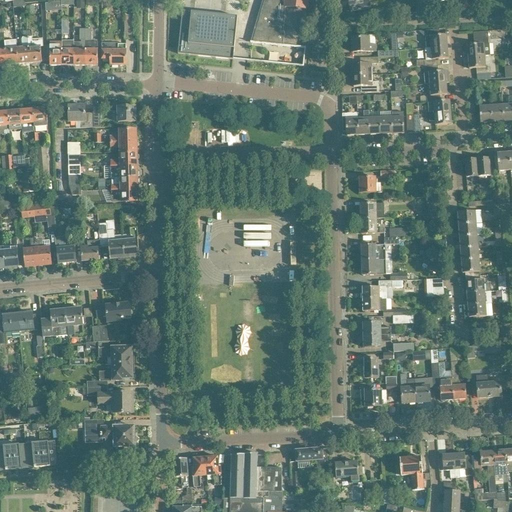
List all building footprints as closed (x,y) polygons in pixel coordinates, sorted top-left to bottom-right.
[(264,0),(253,40),(252,43),(251,42),(250,43),(301,48),(301,46),(299,46),(300,35),(304,36),(307,0),(264,0)] [(373,0),(348,0),(351,12),(368,10),(367,1),(374,0),(373,0)] [(50,3),(49,3),(50,11),(62,10),(62,6),(62,2),(50,3)] [(233,49),(234,49),(237,18),(182,12),(180,35),(178,51),(178,55),(232,60),(233,49)] [(74,43),(74,50),(74,66),(85,66),(86,30),(80,30),(80,41),(81,41),(81,43),(74,43)] [(92,30),(86,30),(85,66),(98,66),(98,42),(92,42),(92,30)] [(425,31),(426,49),(447,47),(446,36),(439,36),(439,30),(425,31)] [(32,31),(27,32),(30,64),(42,63),(41,47),(43,47),(43,39),(32,40),(32,31)] [(22,48),(17,49),(18,65),(30,64),(27,32),(23,32),(23,38),(21,41),(22,48)] [(465,58),(468,58),(468,57),(484,56),(490,56),(489,44),(488,44),(487,32),(473,33),(474,45),(464,46),(465,58)] [(368,36),(369,38),(352,39),(353,53),(376,52),(375,45),(375,36),(368,36)] [(62,41),(62,42),(62,66),(74,66),(74,50),(74,43),(74,41),(62,41)] [(62,42),(50,42),(50,66),(62,66),(62,42)] [(118,51),(102,51),(102,60),(110,60),(110,66),(126,66),(126,45),(118,45),(118,51)] [(417,67),(423,67),(438,66),(437,60),(448,59),(447,47),(426,49),(425,49),(426,60),(422,60),(422,61),(416,61),(417,67)] [(17,49),(5,50),(6,66),(11,66),(11,65),(18,65),(17,49)] [(484,56),(468,57),(468,58),(469,69),(476,69),(477,75),(490,74),(490,68),(485,68),(484,56)] [(351,67),(351,76),(372,75),(372,65),(379,65),(378,58),(364,59),(364,65),(353,65),(353,67),(351,67)] [(424,85),(429,85),(449,83),(448,71),(438,72),(438,66),(423,67),(424,85)] [(372,75),(351,76),(352,86),(354,86),(354,88),(364,87),(365,93),(380,93),(379,82),(372,82),(372,75)] [(426,104),(428,103),(433,103),(441,102),(440,96),(447,95),(446,83),(449,83),(429,85),(430,97),(426,97),(426,104)] [(509,105),(502,106),(503,122),(511,121),(511,97),(508,97),(509,105)] [(428,103),(429,115),(451,113),(450,101),(441,102),(433,103),(428,103)] [(93,128),(93,116),(85,117),(85,106),(69,107),(69,110),(68,110),(68,123),(80,122),(80,129),(93,128)] [(502,106),(490,107),(491,123),(503,122),(502,106)] [(112,108),(112,113),(118,113),(118,123),(136,122),(136,107),(112,108)] [(491,123),(490,107),(479,107),(480,124),(491,123)] [(45,109),(32,110),(34,128),(47,127),(45,109)] [(32,110),(21,111),(22,129),(22,133),(35,132),(34,128),(32,110)] [(21,111),(8,112),(10,130),(22,129),(21,111)] [(364,119),(358,120),(358,136),(369,135),(369,119),(368,111),(363,111),(364,119)] [(10,130),(8,112),(0,112),(0,135),(5,135),(5,131),(10,130)] [(391,113),(391,118),(392,134),(404,134),(403,112),(391,113)] [(451,113),(429,115),(429,122),(435,121),(435,126),(452,125),(451,113)] [(358,136),(358,120),(357,114),(342,114),(343,133),(346,133),(346,136),(358,136)] [(391,118),(380,119),(381,135),(392,134),(391,118)] [(380,119),(369,119),(369,135),(381,135),(380,119)] [(111,136),(111,143),(137,142),(136,130),(119,131),(120,136),(111,136)] [(120,149),(120,155),(137,154),(137,142),(111,143),(111,149),(120,149)] [(68,143),(68,156),(80,156),(80,143),(68,143)] [(37,147),(39,169),(40,171),(48,171),(45,146),(37,147)] [(111,161),(111,167),(137,166),(137,160),(139,159),(139,156),(137,155),(137,154),(120,155),(120,161),(111,161)] [(499,172),(511,171),(510,154),(497,155),(499,172)] [(68,156),(69,167),(81,166),(80,156),(68,156)] [(490,159),(477,160),(478,177),(491,176),(490,159)] [(478,177),(477,160),(465,161),(466,178),(478,177)] [(69,167),(69,176),(81,176),(81,166),(69,167)] [(137,166),(111,167),(112,179),(138,179),(138,178),(140,176),(140,173),(137,172),(137,166)] [(21,172),(23,193),(34,192),(32,171),(21,172)] [(69,176),(69,186),(81,186),(81,176),(69,176)] [(359,179),(360,194),(376,193),(376,178),(359,179)] [(108,188),(108,192),(138,191),(138,184),(140,183),(140,180),(138,179),(112,179),(112,186),(110,186),(108,188)] [(81,186),(69,186),(72,196),(81,196),(81,186)] [(138,191),(108,192),(112,203),(138,202),(138,201),(140,200),(140,197),(138,196),(138,191)] [(56,194),(57,201),(67,200),(66,193),(56,194)] [(438,197),(427,198),(428,218),(438,217),(438,197)] [(360,205),(360,220),(377,219),(377,211),(384,210),(384,204),(360,205)] [(50,216),(47,217),(48,228),(55,228),(54,216),(57,216),(56,205),(49,206),(50,216)] [(34,218),(47,217),(50,216),(49,206),(33,208),(34,218)] [(23,219),(34,218),(33,208),(22,209),(23,219)] [(458,213),(459,226),(476,225),(475,212),(458,213)] [(377,219),(360,220),(361,235),(371,235),(384,234),(384,228),(378,227),(377,219)] [(107,225),(98,226),(100,241),(101,246),(109,245),(110,260),(118,259),(119,260),(124,260),(122,236),(115,237),(114,231),(108,231),(107,225)] [(459,226),(460,238),(477,237),(476,225),(459,226)] [(124,242),(123,242),(124,260),(130,259),(131,258),(140,257),(137,228),(130,229),(130,235),(123,235),(124,242)] [(390,239),(398,238),(406,238),(406,229),(390,230),(390,239)] [(460,238),(461,250),(478,249),(477,237),(460,238)] [(361,246),(362,261),(385,260),(385,245),(398,245),(398,238),(390,239),(384,239),(384,245),(361,246)] [(39,266),(37,239),(31,240),(32,250),(24,251),(25,268),(39,266)] [(42,239),(37,239),(39,266),(52,265),(50,249),(49,240),(43,241),(42,239)] [(56,243),(57,255),(58,265),(76,263),(75,247),(75,248),(74,239),(67,240),(67,242),(56,243)] [(3,246),(4,250),(5,270),(7,269),(8,270),(11,270),(12,269),(19,268),(16,240),(10,241),(11,245),(3,246)] [(81,247),(81,252),(82,262),(85,262),(85,264),(91,264),(91,262),(99,261),(98,249),(101,248),(101,246),(100,241),(88,242),(89,247),(81,247)] [(461,250),(462,262),(479,260),(478,249),(461,250)] [(385,260),(362,261),(362,276),(386,275),(385,260)] [(466,274),(466,278),(480,277),(479,260),(462,262),(463,274),(466,274)] [(467,294),(484,293),(483,280),(480,281),(480,277),(466,278),(466,282),(463,282),(464,294),(467,294)] [(444,298),(444,286),(443,280),(432,280),(433,298),(444,298)] [(362,288),(363,300),(386,300),(386,288),(386,287),(379,287),(362,288)] [(467,294),(468,306),(485,305),(484,293),(467,294)] [(382,317),(393,317),(408,316),(408,309),(387,310),(386,300),(363,300),(364,312),(382,311),(382,317)] [(96,307),(97,317),(97,319),(106,318),(107,323),(122,322),(121,320),(131,319),(130,304),(96,307)] [(485,305),(468,306),(469,318),(486,317),(485,305)] [(82,309),(67,310),(68,327),(73,326),(75,336),(84,335),(83,325),(84,325),(83,319),(82,309)] [(68,327),(67,310),(50,312),(51,320),(41,321),(42,331),(43,338),(68,335),(67,327),(68,327)] [(32,313),(18,315),(19,333),(27,333),(27,332),(34,331),(38,331),(37,319),(33,320),(32,313)] [(0,320),(0,345),(7,345),(5,334),(12,333),(12,334),(19,333),(18,315),(3,316),(4,320),(0,320)] [(408,316),(393,317),(393,325),(413,324),(413,316),(408,316)] [(364,324),(364,336),(391,335),(391,328),(380,328),(380,324),(364,324)] [(93,326),(95,342),(103,341),(101,325),(93,326)] [(391,335),(364,336),(364,348),(380,348),(380,342),(391,342),(391,335)] [(414,352),(413,344),(393,345),(393,353),(414,352)] [(467,348),(468,359),(475,359),(474,352),(484,352),(484,346),(467,348)] [(44,347),(36,348),(38,359),(45,358),(44,347)] [(112,358),(112,365),(132,365),(132,347),(99,348),(99,359),(112,358)] [(421,351),(412,352),(413,362),(422,361),(421,351)] [(378,359),(374,360),(364,360),(365,379),(378,379),(378,359)] [(450,362),(452,377),(453,400),(466,399),(465,386),(459,386),(457,362),(450,362)] [(453,400),(452,377),(439,378),(438,363),(431,364),(433,389),(440,389),(441,402),(453,400)] [(87,382),(87,388),(108,388),(108,382),(123,381),(123,379),(133,379),(132,365),(112,365),(112,372),(99,372),(99,382),(87,382)] [(414,382),(415,382),(414,380),(406,380),(406,374),(400,375),(402,404),(416,403),(414,382)] [(502,397),(501,383),(488,384),(487,376),(476,377),(478,399),(502,397)] [(422,382),(415,382),(414,382),(416,403),(430,402),(430,392),(429,378),(422,379),(422,382)] [(108,388),(87,388),(87,397),(98,396),(98,405),(112,405),(112,414),(134,414),(133,393),(108,394),(108,388)] [(381,391),(381,390),(365,391),(366,408),(386,407),(386,391),(381,391)] [(46,409),(30,411),(31,419),(47,417),(46,409)] [(105,421),(85,421),(85,429),(85,438),(102,437),(102,439),(106,439),(106,441),(115,441),(115,448),(117,448),(117,451),(119,453),(122,452),(124,450),(124,447),(135,447),(134,427),(105,428),(105,421)] [(55,442),(40,443),(42,467),(57,466),(55,442)] [(40,443),(26,444),(28,469),(42,467),(40,443)] [(26,444),(11,446),(14,470),(28,469),(26,444)] [(11,446),(0,446),(0,471),(14,470),(11,446)] [(311,464),(317,464),(317,472),(329,472),(330,449),(296,451),(297,462),(311,461),(311,464)] [(504,451),(492,452),(494,476),(495,476),(506,475),(506,473),(506,466),(504,451)] [(494,476),(492,452),(480,453),(481,456),(474,457),(475,470),(481,469),(481,468),(488,467),(489,493),(483,494),(483,489),(475,490),(476,502),(496,500),(495,476),(494,476)] [(257,476),(257,468),(258,454),(231,456),(231,473),(250,474),(250,476),(257,476)] [(465,454),(453,455),(455,479),(460,478),(460,470),(466,470),(467,477),(473,476),(471,456),(465,456),(465,454)] [(455,479),(453,455),(442,456),(443,458),(438,459),(439,472),(444,471),(450,471),(451,479),(455,479)] [(206,476),(205,457),(198,458),(198,459),(193,459),(194,468),(193,468),(193,482),(194,488),(201,487),(200,476),(206,476)] [(213,457),(205,457),(206,476),(214,475),(215,486),(222,485),(220,466),(219,466),(218,457),(213,458),(213,457)] [(397,468),(397,475),(401,475),(401,476),(411,475),(412,491),(424,491),(421,457),(400,459),(400,467),(397,468)] [(187,497),(183,497),(183,501),(193,502),(191,488),(189,488),(187,460),(184,460),(174,461),(175,469),(174,469),(175,479),(181,478),(182,489),(187,488),(187,497)] [(336,478),(351,477),(351,482),(359,482),(359,476),(362,476),(362,467),(358,467),(358,462),(335,464),(336,478)] [(231,473),(230,499),(262,500),(263,492),(264,492),(264,468),(257,468),(257,476),(250,476),(250,474),(231,473)] [(262,511),(281,511),(282,504),(285,505),(285,500),(282,500),(282,494),(282,469),(264,468),(264,492),(263,492),(262,500),(262,511)] [(365,482),(366,494),(382,493),(381,480),(365,482)] [(443,491),(445,491),(455,492),(456,484),(444,483),(443,491)] [(384,491),(385,505),(393,506),(393,500),(391,500),(390,490),(384,491)] [(445,491),(444,502),(460,503),(460,492),(455,492),(445,491)] [(229,511),(262,511),(262,500),(230,499),(229,511)] [(498,509),(497,511),(508,511),(509,503),(494,501),(493,509),(498,509)] [(444,502),(443,511),(459,511),(460,503),(444,502)]
